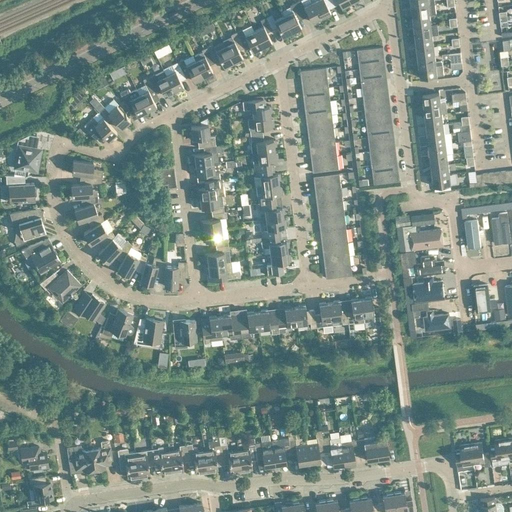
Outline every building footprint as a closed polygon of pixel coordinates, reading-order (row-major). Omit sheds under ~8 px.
[(321,17),(312,0),(299,0),(295,2),(302,15),(307,13),(312,22),(321,17)] [(331,12),(327,5),(326,3),(332,1),(331,0),(312,0),(321,17),(331,12)] [(301,27),(298,20),(297,18),(302,15),(295,2),(290,5),(290,6),(281,11),(283,16),(292,32),(301,27)] [(436,14),(435,3),(412,6),(413,16),(430,15),(436,14)] [(292,32),(283,16),(274,20),(271,14),(266,17),(272,29),(277,27),(282,36),(292,32)] [(431,25),(430,15),(413,16),(414,27),(431,25)] [(508,25),(507,15),(500,16),(501,26),(508,25)] [(267,32),(272,29),(266,17),(260,20),(263,26),(254,30),(262,46),(271,42),(267,32)] [(437,24),(431,25),(414,27),(416,37),(432,35),(438,34),(437,24)] [(262,46),(254,30),(245,35),(242,29),(236,32),(243,45),(248,42),(253,51),(262,46)] [(231,36),(222,40),(223,42),(234,63),(243,58),(238,48),(243,45),(236,32),(231,35),(231,36)] [(434,45),(432,35),(416,37),(417,47),(434,45)] [(511,49),(510,39),(503,40),(503,44),(504,50),(511,49)] [(234,63),(223,42),(214,46),(213,44),(207,47),(214,60),(219,57),(224,68),(234,63)] [(435,55),(434,45),(417,47),(418,57),(435,55)] [(382,46),(383,46),(356,49),(359,68),(384,65),(381,60),(381,57),(382,47),(382,46)] [(213,71),(209,65),(208,63),(214,60),(207,47),(201,49),(202,51),(193,56),(203,76),(213,71)] [(462,62),(461,52),(449,53),(450,57),(451,59),(454,58),(455,63),(462,62)] [(203,76),(193,56),(192,55),(184,59),(183,59),(178,61),(184,75),(190,72),(194,81),(203,76)] [(440,60),(436,61),(435,55),(418,57),(419,67),(442,64),(442,61),(440,60)] [(179,77),(184,75),(178,61),(172,64),(175,70),(166,75),(174,91),(183,86),(179,77)] [(480,72),(482,63),(476,62),(474,71),(480,72)] [(444,75),(442,64),(419,67),(421,77),(444,75)] [(384,66),(384,65),(359,68),(361,82),(386,79),(386,78),(383,74),(382,71),(384,66)] [(328,86),(326,67),(299,70),(301,70),(301,71),(304,81),(304,84),(303,89),(328,86)] [(174,91),(166,75),(163,69),(148,76),(155,89),(160,87),(164,95),(174,91)] [(145,84),(136,89),(147,110),(156,105),(154,101),(152,97),(157,94),(155,89),(148,76),(143,79),(145,84)] [(386,79),(361,82),(362,96),(387,93),(387,92),(385,88),(384,85),(386,79)] [(330,100),(328,86),(303,89),(303,90),(306,94),(306,97),(305,102),(305,103),(330,100)] [(128,88),(120,93),(128,109),(133,107),(138,115),(147,110),(136,89),(136,88),(130,92),(128,88)] [(423,94),(424,105),(441,103),(440,92),(423,94)] [(453,101),(459,101),(467,100),(466,92),(452,93),(453,101)] [(387,93),(362,96),(364,109),(389,106),(386,101),(386,98),(387,93)] [(113,98),(98,112),(107,121),(111,117),(121,128),(130,120),(126,116),(127,115),(126,114),(125,114),(117,105),(118,104),(113,98)] [(252,108),(253,118),(270,115),(270,112),(272,112),(271,105),(264,106),(263,98),(242,101),(243,109),(252,108)] [(331,113),(330,100),(305,103),(307,108),(308,111),(306,116),(306,117),(331,113)] [(446,102),(441,103),(424,105),(425,115),(442,113),(447,112),(446,102)] [(389,107),(389,106),(364,109),(366,123),(391,120),(388,115),(388,112),(389,107)] [(117,132),(107,121),(98,112),(84,125),(96,139),(102,134),(108,140),(117,132)] [(333,127),(331,113),(306,117),(309,122),(310,125),(308,130),(333,127)] [(443,123),(442,113),(425,115),(427,125),(443,123)] [(271,119),(270,115),(253,118),(248,118),(250,132),(246,132),(245,134),(245,136),(250,135),(263,134),(262,127),(274,126),(273,119),(271,119)] [(209,136),(207,117),(200,121),(201,125),(191,126),(191,132),(190,132),(190,139),(197,138),(198,147),(203,147),(216,145),(214,135),(209,136)] [(391,120),(366,123),(367,137),(392,134),(392,133),(390,129),(389,126),(391,120)] [(445,133),(443,123),(427,125),(428,135),(445,133)] [(335,141),(333,127),(308,130),(308,131),(311,135),(311,138),(310,144),(335,141)] [(472,140),(470,130),(463,131),(459,131),(460,141),(464,141),(472,140)] [(446,143),(445,133),(428,135),(429,145),(446,143)] [(37,136),(29,134),(17,140),(16,149),(18,149),(17,157),(14,158),(13,164),(15,166),(16,166),(36,170),(37,168),(38,168),(39,160),(38,160),(40,149),(35,148),(37,136)] [(264,140),(263,134),(250,135),(251,142),(250,142),(252,152),(275,149),(274,146),(276,145),(275,139),(264,140)] [(392,134),(367,137),(369,151),(394,147),(391,142),(391,139),(392,134)] [(337,154),(335,141),(310,144),(313,149),(313,152),(312,157),(312,158),(337,154)] [(447,153),(446,143),(429,145),(430,155),(447,153)] [(217,152),(221,151),(221,146),(216,146),(216,145),(203,147),(204,153),(192,154),(193,161),(195,161),(196,164),(218,161),(217,152)] [(394,148),(394,147),(369,151),(371,164),(396,161),(393,156),(393,153),(394,148)] [(275,153),(275,149),(252,152),(253,163),(254,163),(255,169),(267,167),(270,167),(269,161),(278,160),(277,153),(275,153)] [(449,163),(447,153),(430,155),(432,166),(449,163)] [(338,169),(337,154),(312,158),(314,163),(315,166),(313,171),(312,172),(338,169)] [(83,174),(82,183),(91,183),(101,182),(103,169),(92,168),(93,162),(73,159),(71,172),(83,174)] [(220,172),(218,161),(196,164),(196,168),(194,168),(195,175),(207,173),(207,180),(220,178),(219,172),(220,172)] [(396,162),(396,161),(371,164),(373,184),(399,180),(398,180),(395,170),(394,167),(396,162)] [(450,174),(449,163),(432,166),(433,176),(450,174)] [(270,167),(267,167),(255,169),(256,176),(260,175),(262,185),(279,183),(278,180),(280,179),(279,172),(271,173),(270,167)] [(341,187),(339,173),(313,176),(314,176),(317,181),(317,184),(316,189),(316,190),(341,187)] [(30,176),(6,174),(6,185),(8,184),(9,202),(16,202),(18,202),(18,201),(35,200),(35,196),(36,194),(36,189),(34,187),(34,182),(22,183),(22,176),(30,176)] [(451,184),(450,174),(433,176),(434,186),(451,184)] [(208,186),(196,187),(197,194),(199,194),(200,197),(217,195),(224,194),(222,178),(220,178),(207,180),(208,186)] [(92,190),(91,183),(82,183),(71,184),(72,197),(84,196),(84,206),(94,203),(98,201),(97,189),(92,190)] [(279,183),(262,185),(257,186),(259,203),(271,201),(274,201),(274,194),(282,193),(281,186),(279,187),(279,183)] [(124,187),(114,187),(114,200),(124,200),(124,187)] [(342,200),(341,187),(316,190),(318,195),(319,198),(317,203),(342,200)] [(255,193),(238,195),(239,202),(240,207),(257,205),(255,193)] [(218,201),(217,195),(200,197),(200,201),(198,201),(199,208),(211,206),(211,213),(224,211),(223,200),(218,201)] [(344,214),(342,200),(317,203),(317,204),(320,208),(320,211),(319,217),(344,214)] [(274,201),(271,201),(259,203),(260,209),(264,209),(266,219),(283,217),(283,213),(285,213),(284,206),(275,207),(274,201)] [(511,207),(511,201),(487,204),(488,210),(511,207)] [(97,215),(94,203),(84,206),(74,209),(78,221),(90,218),(93,227),(104,220),(102,213),(97,215)] [(488,210),(487,204),(461,208),(462,214),(488,210)] [(45,232),(43,223),(40,216),(36,217),(33,208),(9,213),(13,225),(16,224),(17,230),(16,235),(15,239),(15,241),(16,245),(26,241),(25,238),(45,232)] [(226,211),(224,211),(211,213),(212,219),(201,220),(201,227),(203,227),(204,230),(221,228),(220,218),(227,217),(226,211)] [(511,241),(508,212),(499,213),(499,217),(489,218),(492,239),(495,238),(495,243),(511,241)] [(143,223),(135,214),(131,218),(140,228),(143,223)] [(346,228),(344,214),(319,217),(322,222),(322,225),(321,230),(321,231),(346,228)] [(413,224),(411,214),(396,216),(400,252),(406,251),(403,226),(413,224)] [(283,220),(283,217),(266,219),(266,224),(263,225),(264,230),(262,230),(263,236),(276,235),(280,234),(279,228),(286,227),(285,220),(283,220)] [(104,220),(93,227),(83,232),(90,243),(101,237),(106,245),(112,238),(114,236),(111,230),(112,227),(106,218),(104,220)] [(479,232),(477,221),(472,222),(471,218),(464,219),(467,243),(480,241),(480,239),(484,238),(483,232),(479,232)] [(348,226),(348,237),(356,237),(356,226),(348,226)] [(222,238),(221,228),(204,230),(204,234),(202,234),(203,241),(215,240),(215,246),(228,244),(227,238),(222,238)] [(347,241),(346,228),(321,231),(324,236),(324,239),(322,244),(323,244),(347,241)] [(444,246),(442,228),(410,232),(412,250),(444,246)] [(276,235),(263,236),(256,237),(257,241),(261,241),(261,244),(262,244),(262,245),(263,246),(269,246),(270,253),(287,250),(287,247),(289,247),(288,240),(281,241),(280,234),(276,235)] [(116,253),(123,259),(131,247),(132,245),(127,240),(121,247),(112,238),(106,245),(98,253),(108,262),(116,253)] [(46,246),(42,240),(21,249),(26,258),(31,255),(35,262),(34,263),(36,265),(35,265),(40,274),(48,269),(48,267),(60,260),(56,253),(54,254),(52,250),(54,249),(50,243),(46,246)] [(349,255),(347,241),(323,244),(323,245),(325,250),(326,253),(324,258),(349,255)] [(229,251),(228,244),(215,246),(216,252),(205,253),(205,260),(207,260),(208,263),(225,261),(224,251),(229,251)] [(135,265),(143,270),(145,261),(146,257),(141,254),(140,252),(131,247),(123,259),(117,269),(129,276),(135,265)] [(288,254),(287,250),(270,253),(271,263),(266,263),(268,273),(286,271),(284,261),(291,261),(290,254),(288,254)] [(406,251),(400,252),(402,267),(408,266),(408,263),(416,262),(415,250),(406,251)] [(352,274),(349,255),(324,258),(324,259),(327,263),(327,266),(327,277),(326,277),(326,278),(352,274)] [(155,274),(165,275),(165,265),(165,259),(154,256),(152,263),(145,261),(143,270),(140,281),(152,284),(155,274)] [(421,261),(417,262),(419,274),(445,271),(444,258),(428,260),(427,257),(420,257),(421,261)] [(188,277),(186,261),(178,261),(178,265),(165,265),(165,275),(164,285),(177,286),(178,273),(184,274),(184,277),(188,277)] [(231,271),(230,261),(225,261),(208,263),(208,267),(206,267),(207,274),(219,273),(220,279),(240,276),(239,270),(231,271)] [(58,277),(53,272),(40,282),(46,289),(48,286),(53,291),(52,292),(52,293),(52,294),(52,295),(52,296),(53,297),(53,298),(54,299),(55,299),(57,299),(58,298),(59,298),(62,301),(70,294),(71,294),(72,293),(72,292),(81,284),(67,270),(60,276),(59,275),(58,277)] [(413,283),(415,301),(444,297),(442,279),(434,280),(434,275),(424,276),(425,281),(413,283)] [(413,303),(409,277),(404,278),(407,303),(413,303)] [(499,315),(496,286),(487,287),(489,302),(485,302),(486,310),(490,310),(490,316),(499,315)] [(92,293),(91,295),(85,291),(73,309),(85,317),(87,314),(93,318),(105,302),(92,293)] [(365,298),(361,299),(364,321),(374,319),(375,325),(381,325),(378,306),(373,307),(371,296),(365,297),(365,298)] [(364,321),(361,299),(358,299),(357,298),(351,298),(351,305),(346,305),(348,323),(349,328),(354,327),(354,322),(364,321)] [(348,323),(346,305),(340,306),(340,300),(333,301),(333,302),(329,302),(332,325),(336,324),(348,323)] [(332,325),(329,302),(326,303),(326,302),(319,302),(320,313),(315,314),(316,327),(332,325)] [(420,302),(413,303),(407,303),(410,329),(416,328),(413,310),(421,309),(420,302)] [(298,306),(295,307),(297,324),(310,322),(311,327),(316,327),(315,314),(314,309),(308,310),(308,311),(306,312),(305,304),(298,305),(298,306)] [(297,324),(295,307),(291,307),(291,306),(284,307),(285,314),(283,315),(283,313),(277,314),(278,326),(297,324)] [(128,327),(133,314),(118,308),(114,318),(108,315),(102,332),(111,336),(113,330),(125,335),(125,334),(128,336),(130,335),(132,334),(133,332),(132,330),(131,328),(128,327)] [(268,316),(267,309),(261,310),(261,311),(257,311),(259,329),(271,327),(272,333),(279,332),(278,326),(277,314),(271,315),(271,316),(268,316)] [(427,315),(425,315),(427,330),(451,327),(449,312),(434,314),(434,309),(427,310),(427,315)] [(245,318),(239,319),(241,337),(241,338),(253,336),(252,330),(259,329),(257,311),(254,312),(253,311),(247,311),(248,319),(245,319),(245,318)] [(511,324),(511,318),(508,319),(507,311),(501,311),(502,320),(502,326),(511,324)] [(223,316),(219,316),(222,333),(229,332),(230,338),(241,337),(239,319),(233,319),(233,321),(231,321),(230,314),(223,314),(223,316)] [(222,338),(222,333),(219,316),(216,317),(216,315),(209,316),(209,317),(201,318),(204,343),(204,346),(210,345),(210,342),(211,342),(211,340),(222,338)] [(144,330),(136,329),(133,343),(153,345),(154,341),(162,342),(163,334),(161,334),(162,322),(154,321),(154,319),(146,317),(144,330)] [(173,322),(174,344),(175,348),(187,347),(186,341),(196,340),(194,319),(180,320),(180,322),(173,322)] [(236,352),(224,354),(225,361),(244,358),(243,353),(237,354),(236,352)] [(85,413),(90,407),(85,403),(80,409),(85,413)] [(370,436),(369,424),(359,425),(360,437),(370,436)] [(317,442),(306,444),(309,462),(320,460),(319,453),(325,452),(323,437),(322,429),(315,430),(316,437),(317,442)] [(222,457),(220,444),(219,436),(218,433),(212,434),(213,442),(208,443),(209,450),(204,451),(207,470),(218,468),(216,458),(222,457)] [(281,438),(271,440),(272,446),(275,464),(286,462),(285,455),(291,454),(288,439),(287,435),(287,434),(280,435),(281,438)] [(388,449),(393,449),(391,434),(385,435),(385,439),(375,440),(378,459),(389,457),(388,449)] [(344,464),(341,445),(340,437),(330,438),(329,436),(323,437),(325,452),(331,451),(333,465),(344,464)] [(378,459),(375,440),(374,436),(357,439),(360,454),(366,453),(367,460),(378,459)] [(309,462),(306,444),(296,445),(295,438),(288,439),(291,454),(297,453),(298,464),(309,462)] [(510,462),(506,438),(495,440),(496,444),(490,444),(493,465),(510,462)] [(351,440),(341,441),(341,445),(344,464),(355,462),(354,454),(360,454),(357,439),(351,440)] [(102,447),(92,448),(95,469),(103,468),(103,465),(113,463),(110,446),(109,446),(108,440),(101,441),(102,447)] [(275,464),(272,446),(271,440),(254,442),(255,443),(257,456),(257,459),(263,458),(264,466),(275,464)] [(482,442),(471,443),(474,463),(484,461),(485,466),(491,465),(489,452),(483,453),(482,442)] [(192,443),(186,444),(187,449),(188,457),(187,457),(188,462),(194,461),(196,471),(207,470),(204,451),(198,451),(197,447),(193,448),(192,443)] [(241,469),(238,450),(228,452),(226,443),(220,444),(222,457),(223,462),(228,461),(230,471),(241,469)] [(250,457),(257,456),(255,443),(248,444),(249,448),(238,450),(241,469),(252,468),(250,457)] [(474,463),(471,443),(460,445),(461,449),(455,450),(456,457),(458,470),(464,469),(475,468),(474,463)] [(81,444),(66,446),(70,470),(86,467),(86,470),(95,469),(92,448),(82,450),(81,444)] [(182,458),(187,457),(188,457),(187,449),(186,444),(179,445),(180,449),(169,451),(172,470),(183,468),(182,458)] [(32,459),(34,469),(34,471),(42,470),(41,467),(48,466),(46,457),(40,458),(38,446),(21,448),(23,461),(32,459)] [(172,470),(169,451),(164,452),(163,446),(158,447),(158,448),(152,449),(154,462),(160,461),(161,471),(172,470)] [(138,475),(135,451),(128,452),(128,448),(117,449),(120,467),(126,466),(127,476),(138,475)] [(148,463),(154,462),(152,449),(135,451),(138,475),(149,473),(148,463)] [(46,482),(45,475),(29,477),(31,488),(33,487),(35,500),(52,497),(50,481),(46,482)] [(413,511),(411,498),(405,499),(404,492),(402,492),(402,491),(393,492),(396,511),(413,511)] [(396,511),(393,492),(384,493),(385,494),(382,495),(384,503),(378,503),(378,511),(396,511)] [(378,511),(378,503),(372,504),(371,497),(369,497),(368,496),(360,497),(361,511),(378,511)] [(503,511),(503,506),(503,505),(502,504),(501,503),(500,503),(499,503),(496,503),(495,496),(481,498),(481,504),(482,508),(480,509),(480,511),(503,511)] [(344,508),(344,511),(361,511),(360,497),(351,498),(351,500),(349,500),(350,508),(344,508)] [(335,498),(326,499),(327,511),(344,511),(344,508),(338,509),(337,499),(335,499),(335,498)] [(327,511),(326,499),(317,501),(317,502),(315,502),(316,510),(310,511),(327,511)] [(310,511),(304,511),(303,502),(301,502),(301,501),(292,502),(293,511),(310,511)] [(203,511),(202,502),(190,504),(191,511),(203,511)] [(293,511),(292,502),(283,503),(283,505),(281,505),(282,511),(293,511)]
